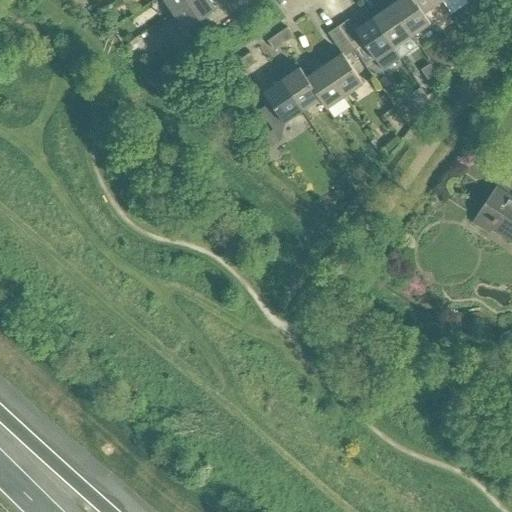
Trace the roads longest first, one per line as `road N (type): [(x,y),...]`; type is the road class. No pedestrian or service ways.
road 1 (residential): [(511,36),(291,335)]
road 2 (trunk): [(111,511),(0,411)]
